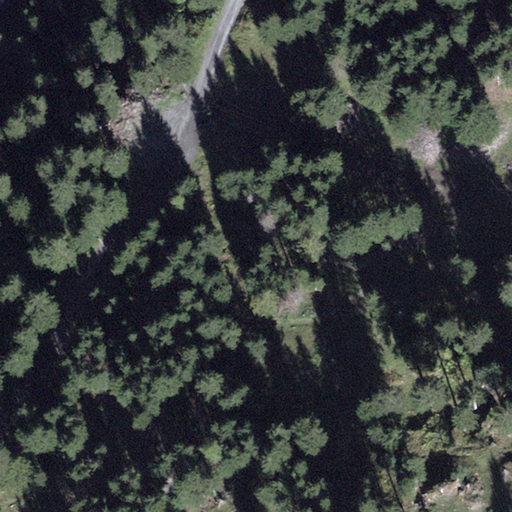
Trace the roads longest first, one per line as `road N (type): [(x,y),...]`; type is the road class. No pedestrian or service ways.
road 1 (track): [(97,273),(190,131),(239,0)]
road 2 (track): [(97,273),(0,423)]
